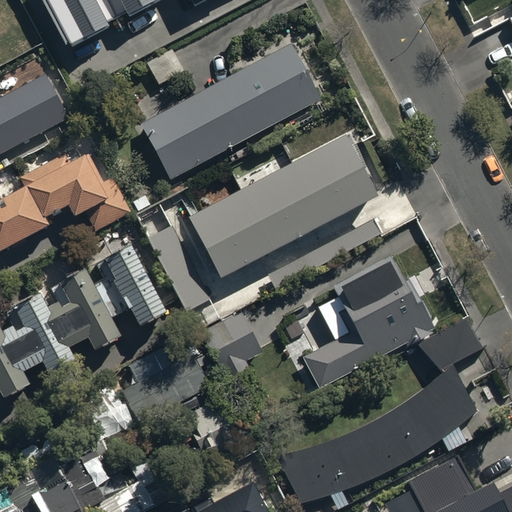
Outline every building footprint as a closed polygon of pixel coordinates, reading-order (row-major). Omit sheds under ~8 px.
[(39,0),(64,48),(104,27),(101,21),(122,10),(125,16),(155,0),(39,0)] [(291,44),(141,122),(168,178),(319,99),(291,44)] [(184,72),(171,49),(146,63),(159,85),(184,72)] [(105,61),(74,77),(83,95),(114,79),(105,61)] [(43,74),(0,95),(0,150),(65,117),(43,74)] [(343,125),(178,212),(214,285),(381,198),(343,125)] [(0,250),(48,223),(45,218),(67,206),(74,217),(84,212),(95,232),(133,211),(113,176),(105,181),(88,152),(71,161),(66,151),(19,177),(24,187),(0,199),(0,250)] [(0,391),(3,398),(31,385),(24,370),(42,361),(49,375),(79,360),(72,346),(90,338),(95,348),(121,336),(112,317),(130,308),(140,328),(166,315),(133,245),(95,264),(103,280),(94,285),(87,270),(51,287),(58,302),(46,308),(40,295),(4,312),(11,325),(1,330),(0,328),(0,391)] [(352,331),(300,358),(316,389),(412,340),(432,330),(404,276),(399,278),(388,256),(329,286),(352,331)] [(242,312),(201,334),(231,389),(255,377),(247,361),(263,353),(242,312)] [(298,448),(273,455),(298,501),(327,493),(338,489),(366,478),(392,465),(417,451),(439,437),(455,425),(473,409),(449,363),(480,346),(464,313),(432,330),(412,340),(440,371),(431,378),(412,394),(392,408),(372,421),(348,432),(323,440),(298,448)] [(190,431),(206,460),(238,440),(216,403),(192,418),(197,426),(190,431)] [(99,429),(0,484),(0,489),(12,511),(84,511),(88,510),(89,511),(137,511),(172,493),(158,468),(129,484),(99,429)] [(389,511),(511,511),(511,487),(500,494),(494,482),(475,491),(456,456),(409,480),(414,490),(385,505),(389,511)] [(188,511),(186,507),(176,511),(266,511),(251,481),(190,511),(188,511)]
